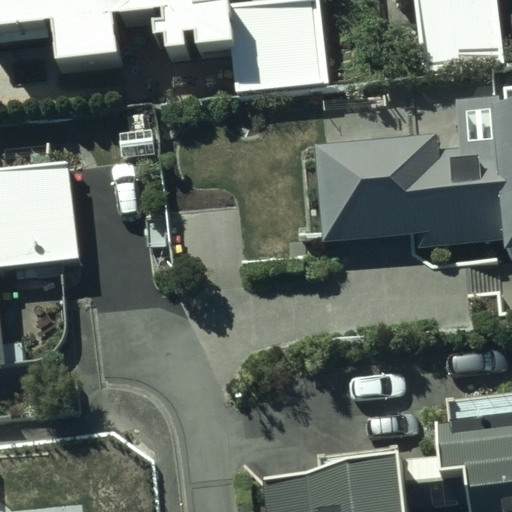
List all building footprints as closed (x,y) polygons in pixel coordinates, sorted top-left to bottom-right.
[(0,0),(0,41),(58,37),(61,76),(122,71),(119,29),(168,25),(168,34),(157,35),(159,52),(170,52),(171,64),(191,62),(190,47),(200,46),(201,61),(235,59),(238,100),(327,93),(320,6),(231,13),(229,0),(0,0)] [(394,0),(394,3),(417,1),(425,79),(508,71),(500,0),(394,0)] [(511,97),(508,98),(509,118),(501,118),(500,104),(458,107),(461,155),(440,157),(439,145),(319,152),(324,245),(418,240),(418,252),(506,247),(506,265),(511,264),(511,97)] [(0,373),(4,374),(0,327),(0,275),(79,269),(71,170),(0,176),(0,373)] [(408,511),(407,493),(470,487),(472,511),(511,511),(511,401),(450,407),(452,433),(440,434),(442,463),(402,467),(402,456),(322,464),(323,479),(265,483),(268,511),(408,511)]
